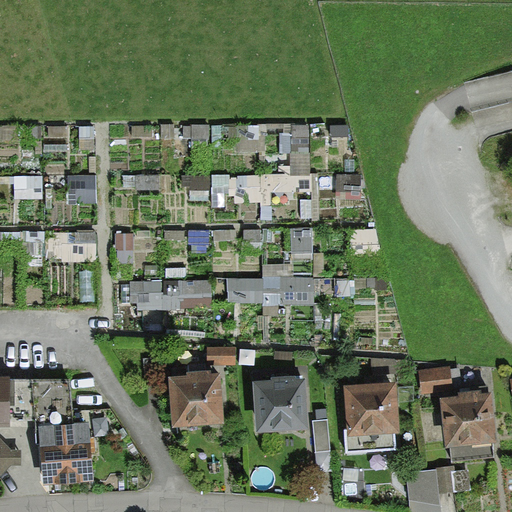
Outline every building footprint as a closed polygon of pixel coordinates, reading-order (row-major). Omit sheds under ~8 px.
[(208,365),(235,365),(235,348),(208,347),(208,365)] [(292,362),(292,352),(275,351),(275,361),(292,362)] [(156,357),(143,357),(144,386),(156,386),(156,357)] [(372,358),(372,375),(396,374),(395,359),(372,358)] [(454,396),(451,366),(418,369),(421,394),(440,393),(440,398),(454,396)] [(187,375),(169,377),(173,427),(224,423),(220,372),(210,373),(210,371),(187,373),(187,375)] [(10,376),(0,375),(0,427),(11,427),(11,419),(10,379),(10,376)] [(272,380),(254,382),(257,432),(309,429),(306,378),(296,379),(296,376),(272,378),(272,380)] [(32,379),(10,379),(11,419),(35,420),(32,379)] [(37,444),(41,444),(39,426),(73,424),(71,379),(32,379),(35,420),(37,444)] [(396,434),(400,433),(397,383),(345,386),(348,429),(345,430),(346,453),(397,450),(396,434)] [(491,443),(496,442),(491,392),(483,393),(482,389),(457,391),(458,396),(454,396),(440,398),(445,448),(450,447),(452,461),(493,457),(491,443)] [(316,410),(317,421),(327,420),(326,409),(316,410)] [(107,417),(93,419),(95,437),(109,435),(107,417)] [(316,452),(330,451),(328,420),(327,420),(317,421),(313,421),(316,452)] [(90,437),(89,423),(73,424),(39,426),(41,444),(44,485),(93,481),(91,453),(90,437)] [(22,465),(22,449),(12,449),(0,437),(0,476),(12,465),(22,465)] [(317,472),(332,471),(330,451),(316,452),(317,472)] [(435,468),(435,469),(437,469),(439,494),(454,492),(452,471),(455,471),(454,466),(435,468)] [(439,494),(437,469),(435,469),(407,473),(410,500),(440,506),(439,494)] [(471,490),(468,469),(455,471),(452,471),(454,492),(471,490)]
